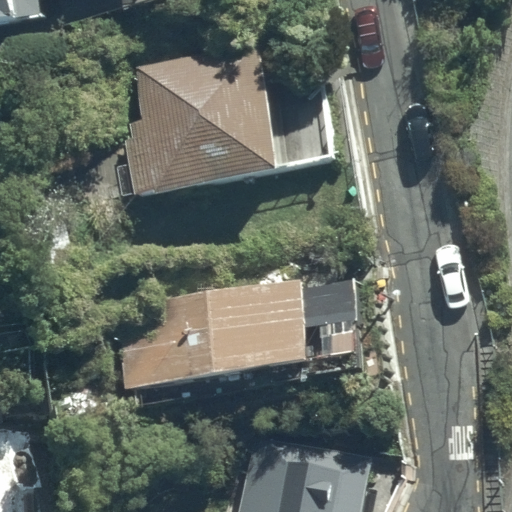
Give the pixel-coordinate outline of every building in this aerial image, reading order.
[(0,0),(0,23),(48,16),(44,0),(0,0)] [(264,43),(137,66),(148,124),(133,127),(136,143),(129,144),(139,194),(161,190),(162,197),(288,174),(264,43)] [(305,283),(118,310),(130,393),(317,366),(305,283)] [(0,511),(55,511),(57,450),(38,450),(39,409),(0,407),(0,511)] [(365,511),(375,460),(257,439),(244,511),(365,511)]
